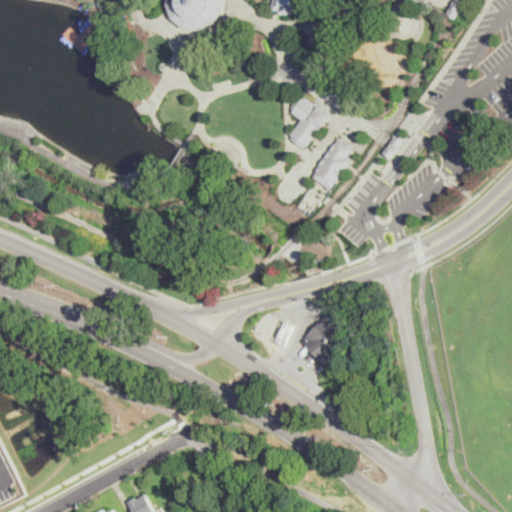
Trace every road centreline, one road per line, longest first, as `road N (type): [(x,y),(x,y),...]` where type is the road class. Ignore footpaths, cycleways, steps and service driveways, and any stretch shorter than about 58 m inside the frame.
road 1 (primary): [(454,511),(217,343)]
road 2 (primary): [(146,351),(282,426),(393,502)]
road 3 (primary): [(217,343),(0,237)]
road 4 (tertiary): [(415,480),(429,452),(397,260)]
road 5 (residential): [(52,511),(195,441)]
road 6 (primary): [(0,290),(146,351)]
road 7 (tertiary): [(397,260),(258,300)]
road 8 (tertiary): [(397,260),(466,224),(511,183)]
road 9 (tertiary): [(258,300),(181,312),(135,299)]
